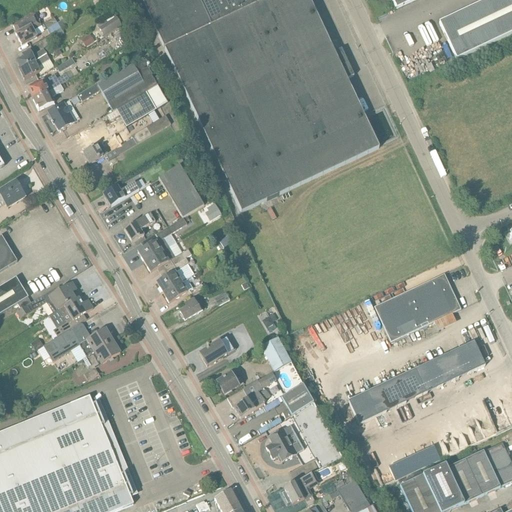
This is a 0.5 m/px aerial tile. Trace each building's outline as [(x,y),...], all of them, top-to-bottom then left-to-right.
[(341,50),(333,53),(308,0),(140,0),(241,214),(379,149),(347,82),(354,78),(341,50)] [(456,62),(511,35),(511,0),(391,0),(396,10),(416,0),(489,0),(438,24),(456,62)] [(22,47),(38,38),(37,36),(44,32),(35,15),(13,27),(17,35),(15,35),(22,47)] [(122,27),(116,18),(98,29),(104,38),(122,27)] [(57,24),(60,30),(61,29),(66,26),(63,21),(57,24)] [(57,24),(47,30),(47,31),(50,35),(60,30),(57,24)] [(61,29),(60,30),(50,35),(53,40),(64,34),(61,29)] [(117,40),(123,36),(119,31),(114,34),(117,40)] [(85,48),(94,43),(90,36),(81,41),(85,48)] [(127,44),(123,36),(117,40),(122,47),(127,44)] [(62,55),(58,48),(53,51),(57,58),(62,55)] [(16,63),(20,71),(35,63),(46,56),(43,50),(33,57),(31,52),(21,56),(23,60),(16,63)] [(144,58),(139,50),(133,54),(138,61),(144,58)] [(24,81),(33,77),(40,74),(41,76),(54,68),(46,56),(35,63),(20,71),(24,81)] [(72,66),(69,60),(56,69),(59,74),(72,66)] [(97,87),(113,113),(145,94),(157,87),(151,77),(152,76),(148,69),(150,68),(146,61),(144,62),(143,60),(133,66),(106,82),(97,87)] [(112,63),(101,67),(104,74),(114,71),(112,63)] [(44,83),(28,90),(33,101),(48,94),(69,81),(65,75),(57,80),(54,76),(44,83)] [(33,101),(38,112),(55,104),(52,99),(51,96),(53,98),(64,91),(61,86),(48,94),(33,101)] [(100,93),(96,86),(78,97),(82,104),(100,93)] [(145,94),(106,117),(110,123),(120,117),(126,129),(156,112),(145,94)] [(47,114),(58,133),(74,124),(63,105),(47,114)] [(89,166),(106,156),(109,162),(171,126),(166,117),(131,137),(132,140),(114,151),(107,140),(83,154),(89,166)] [(182,220),(191,215),(204,207),(180,167),(158,180),(182,220)] [(0,192),(0,199),(5,208),(23,197),(15,183),(0,192)] [(121,192),(118,187),(103,196),(110,209),(139,192),(134,184),(121,192)] [(206,207),(208,212),(216,207),(214,202),(213,203),(206,207)] [(214,220),(221,215),(216,207),(208,212),(214,220)] [(124,231),(132,245),(144,238),(140,232),(155,224),(150,215),(124,231)] [(138,254),(144,264),(168,249),(169,248),(164,240),(187,226),(183,220),(156,236),(158,241),(138,254)] [(0,273),(17,263),(1,237),(0,238),(0,273)] [(229,237),(219,243),(225,252),(235,246),(229,237)] [(168,249),(144,264),(150,274),(171,261),(174,267),(186,260),(186,259),(191,256),(188,251),(174,259),(168,249)] [(177,272),(157,284),(163,295),(182,283),(187,280),(181,270),(189,265),(186,260),(174,267),(177,272)] [(461,311),(444,276),(374,309),(390,344),(461,311)] [(0,316),(17,306),(20,311),(31,304),(28,299),(16,279),(0,288),(0,316)] [(188,293),(182,283),(163,295),(169,305),(188,293)] [(246,283),(241,286),(244,292),(250,289),(246,283)] [(201,285),(189,292),(193,298),(205,291),(201,285)] [(62,292),(49,299),(57,313),(58,312),(78,299),(74,292),(75,291),(72,286),(62,292)] [(229,301),(225,294),(214,301),(218,308),(229,301)] [(43,297),(31,304),(20,311),(16,313),(20,321),(31,314),(31,313),(46,304),(47,303),(46,301),(43,297)] [(53,332),(57,339),(74,329),(71,323),(93,310),(88,302),(82,305),(78,299),(58,312),(66,324),(53,332)] [(184,322),(201,313),(201,312),(203,311),(198,303),(197,304),(195,300),(185,306),(187,309),(180,313),(184,322)] [(271,336),(281,332),(275,317),(265,321),(271,336)] [(89,340),(80,325),(74,329),(57,339),(43,348),(52,364),(81,346),(87,343),(87,342),(89,340)] [(105,331),(89,340),(87,342),(87,343),(81,346),(88,357),(89,357),(113,343),(105,331)] [(274,373),(292,364),(278,339),(260,348),(274,373)] [(43,347),(38,340),(31,345),(35,352),(43,347)] [(96,369),(111,360),(120,355),(113,343),(89,357),(88,357),(93,366),(88,369),(91,373),(96,369)] [(207,368),(227,356),(220,343),(200,355),(207,368)] [(359,426),(476,372),(485,368),(474,344),(465,348),(348,402),(359,426)] [(85,376),(89,382),(90,382),(99,376),(96,369),(91,373),(86,375),(85,376)] [(224,397),(239,388),(243,385),(239,379),(237,380),(234,375),(232,376),(231,374),(216,383),(224,397)] [(272,374),(268,376),(257,383),(262,391),(277,382),(272,374)] [(286,421),(313,405),(303,387),(281,399),(288,411),(282,414),(286,421)] [(248,399),(248,400),(233,410),(240,421),(264,405),(263,403),(271,398),(265,390),(258,395),(257,393),(248,399)] [(0,434),(0,511),(118,511),(133,506),(118,467),(123,465),(110,434),(105,436),(89,398),(0,434)] [(16,402),(6,408),(12,416),(22,410),(16,402)] [(290,451),(284,440),(287,438),(283,431),(268,439),(272,445),(266,449),(272,461),(279,458),(282,464),(297,456),(293,449),(290,451)] [(422,477),(438,511),(452,511),(509,485),(511,483),(511,466),(502,445),(493,449),(447,470),(445,466),(422,477)] [(292,507),(313,497),(309,490),(320,485),(314,474),(283,490),(292,507)] [(345,481),(347,486),(355,481),(351,475),(346,477),(345,481)] [(411,511),(438,511),(422,477),(400,488),(411,511)] [(337,491),(345,487),(342,481),(335,485),(337,491)] [(355,483),(330,497),(333,503),(341,499),(348,511),(353,511),(367,504),(355,483)] [(240,511),(230,492),(214,501),(218,508),(219,511),(240,511)]
